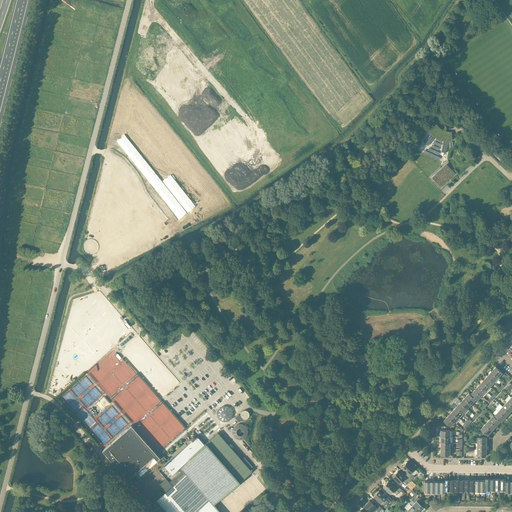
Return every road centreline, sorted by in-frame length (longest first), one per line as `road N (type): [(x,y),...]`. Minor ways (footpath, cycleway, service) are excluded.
road 1 (unknown): [(470,0),(422,59),(400,102),(348,154),(212,245),(70,297),(46,397),(80,452),(80,498),(69,508),(50,506)]
road 2 (unclassified): [(61,263),(129,0)]
road 3 (unclassified): [(243,407),(222,426),(100,287),(61,263)]
road 4 (unclassified): [(0,504),(61,263)]
